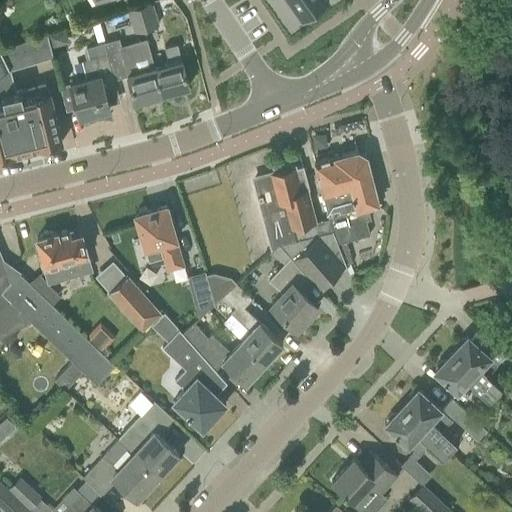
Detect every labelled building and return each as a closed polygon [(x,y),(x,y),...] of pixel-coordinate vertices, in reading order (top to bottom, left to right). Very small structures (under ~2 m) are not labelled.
[(289,0),(302,18),(327,0),(289,0)] [(151,1),(132,7),(127,9),(135,32),(158,24),(151,1)] [(52,56),(46,33),(0,47),(0,157),(14,153),(13,152),(39,145),(39,147),(61,141),(46,83),(14,91),(9,71),(8,70),(52,56)] [(161,94),(154,67),(150,52),(124,58),(119,38),(104,42),(115,79),(127,75),(134,101),(161,94)] [(102,82),(115,79),(104,42),(86,47),(87,51),(83,53),(84,59),(81,60),(86,80),(70,84),(79,117),(109,108),(102,82)] [(176,43),(163,47),(168,63),(154,67),(161,94),(189,86),(176,43)] [(357,150),(339,155),(314,162),(318,178),(329,218),(331,227),(337,243),(346,240),(370,234),(366,220),(370,218),(368,210),(379,207),(366,155),(357,150)] [(262,175),(250,178),(269,251),(278,242),(276,232),(314,222),(306,190),(309,189),(303,165),(294,168),(294,167),(271,173),(262,175)] [(184,266),(171,224),(166,204),(148,209),(145,206),(139,208),(138,212),(135,213),(140,233),(148,261),(162,257),(166,271),(184,266)] [(345,264),(337,243),(331,227),(329,218),(314,222),(276,232),(278,242),(279,244),(289,256),(308,277),(318,288),(345,264)] [(90,269),(86,253),(81,234),(72,236),(71,230),(56,234),(56,232),(36,237),(48,281),(90,269)] [(346,240),(337,243),(345,264),(352,262),(346,240)] [(317,305),(298,288),(308,277),(289,256),(279,244),(273,250),(272,251),(284,262),(268,279),(282,292),(271,304),(281,313),(296,327),(317,305)] [(0,273),(0,333),(30,319),(72,359),(54,378),(65,389),(83,370),(96,383),(115,363),(19,272),(10,282),(6,271),(0,273)] [(214,303),(209,286),(205,271),(187,275),(198,317),(214,303)] [(107,290),(106,291),(121,308),(141,331),(162,313),(127,272),(125,275),(107,290)] [(235,283),(221,296),(234,308),(231,311),(238,318),(250,329),(240,340),(264,362),(282,342),(268,328),(259,320),(258,320),(247,309),(245,308),(252,300),(240,288),(235,283)] [(226,382),(213,367),(179,328),(164,312),(152,325),(167,340),(162,346),(185,368),(174,379),(184,388),(172,401),(202,428),(225,403),(215,394),(226,382)] [(264,362),(240,340),(231,350),(212,332),(209,336),(194,321),(182,332),(215,369),(223,360),(245,381),(264,362)] [(497,363),(491,357),(467,335),(465,337),(462,337),(457,342),(458,345),(451,352),(495,394),(504,384),(490,370),(497,363)] [(495,394),(451,352),(443,360),(441,360),(436,365),(436,368),(434,370),(449,384),(458,392),(460,390),(466,396),(471,390),(485,404),(495,394)] [(452,419),(442,410),(432,401),(418,387),(415,390),(413,390),(408,395),(408,398),(401,405),(446,447),(450,450),(459,440),(445,427),(452,419)] [(173,418),(158,404),(154,400),(133,423),(118,439),(157,476),(178,453),(158,434),(173,418)] [(446,447),(401,405),(394,413),(391,413),(387,418),(387,421),(385,423),(399,437),(409,445),(419,455),(426,447),(436,457),(440,460),(450,450),(446,447)] [(486,429),(473,417),(464,427),(477,439),(486,429)] [(157,476),(118,439),(103,454),(82,476),(85,480),(87,481),(101,494),(116,479),(136,498),(157,476)] [(397,474),(385,464),(370,450),(360,461),(354,456),(331,480),(357,505),(374,487),(380,492),(397,474)] [(19,477),(7,489),(28,508),(37,498),(39,496),(19,477)] [(85,480),(78,488),(93,503),(101,494),(87,481),(85,480)] [(0,505),(7,511),(31,511),(28,508),(7,489),(0,482),(0,505)] [(436,497),(422,484),(409,498),(423,511),(447,511),(450,510),(436,497)] [(81,493),(61,511),(101,511),(98,510),(81,493)]
